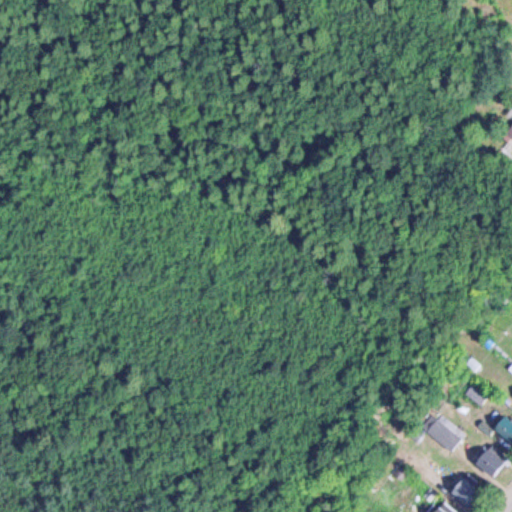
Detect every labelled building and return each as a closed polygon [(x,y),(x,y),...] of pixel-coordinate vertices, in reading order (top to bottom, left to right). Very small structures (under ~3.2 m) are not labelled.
[(481,405),(491,393),(476,381),(466,392),(481,405)] [(495,425),(511,440),(511,419),(505,413),(495,425)] [(428,432),(444,415),(467,436),(450,453),(428,432)] [(479,463),(495,442),(511,456),(496,477),(479,463)] [(457,511),(440,499),(430,511),(457,511)]
